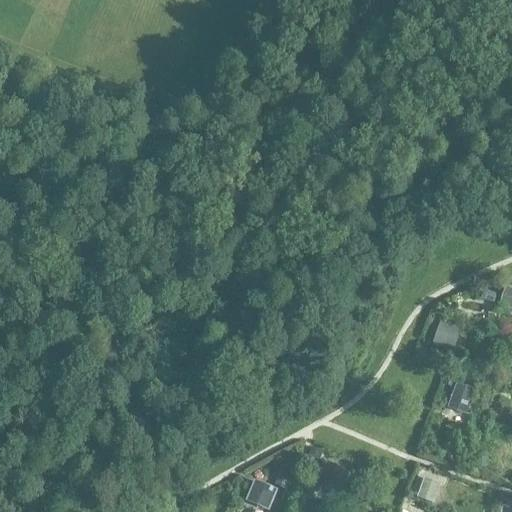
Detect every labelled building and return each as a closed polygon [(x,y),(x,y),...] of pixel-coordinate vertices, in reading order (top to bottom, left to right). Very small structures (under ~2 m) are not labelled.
[(511,312),(511,289),(506,288),(499,308),(511,312)] [(484,291),(481,299),(493,303),(496,295),(484,291)] [(441,322),(433,345),(454,352),(461,330),(441,322)] [(447,374),(443,385),(451,388),(455,377),(447,374)] [(447,409),(467,416),(476,392),(456,385),(447,409)] [(312,448),(309,455),(320,460),(323,452),(312,448)] [(345,472),(327,462),(315,485),(334,495),(345,472)] [(281,472),(276,484),(285,489),(291,477),(281,472)] [(417,499),(434,505),(441,485),(424,479),(417,499)] [(245,502),(267,511),(269,511),(278,492),(254,481),(245,502)] [(503,497),(500,507),(507,509),(510,499),(503,497)]
